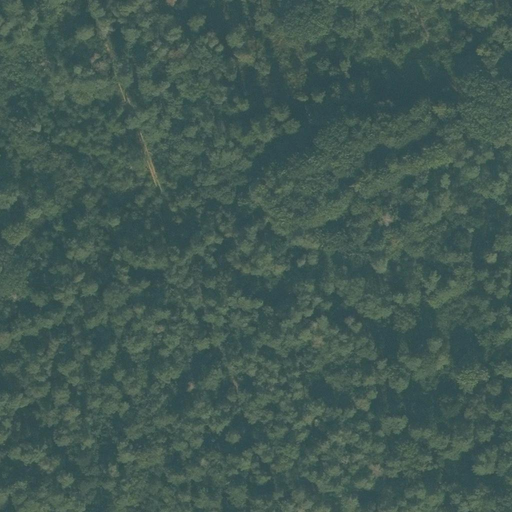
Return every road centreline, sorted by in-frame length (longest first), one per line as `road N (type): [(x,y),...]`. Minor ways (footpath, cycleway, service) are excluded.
road 1 (track): [(282,511),(89,0)]
road 2 (track): [(186,261),(480,134)]
